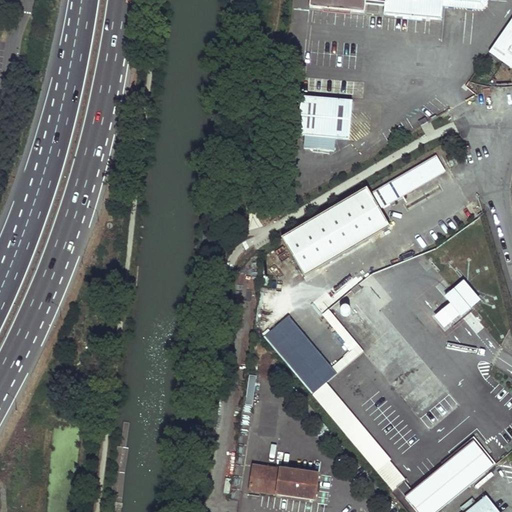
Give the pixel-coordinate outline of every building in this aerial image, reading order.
[(382,0),(381,12),(439,18),(441,5),(440,0),(462,0),(480,2),(480,0),(382,0)] [(488,0),(480,0),(480,2),(462,0),(440,0),(441,5),(482,10),(488,5),(488,0)] [(511,20),(495,46),(511,57),(511,20)] [(511,57),(495,46),(490,52),(511,68),(511,67),(511,57)] [(296,94),(293,133),(344,137),(347,99),(296,94)] [(418,121),(421,126),(429,121),(426,117),(418,121)] [(370,194),(379,210),(445,171),(437,154),(370,194)] [(370,194),(365,187),(280,237),(303,275),(388,225),(379,210),(370,194)] [(461,315),(463,318),(481,301),(464,281),(445,298),(451,304),(461,315)] [(327,305),(335,300),(325,286),(317,292),(327,305)] [(461,315),(451,304),(436,318),(445,329),(461,315)] [(265,336),(313,393),(326,382),(328,381),(280,323),(265,336)] [(326,382),(313,393),(344,432),(358,421),(326,382)] [(274,435),(276,404),(260,402),(257,434),(274,435)] [(221,421),(239,422),(241,408),(223,406),(221,421)] [(406,498),(417,511),(439,511),(495,465),(475,441),(406,498)] [(405,481),(406,480),(390,461),(377,471),(393,490),(397,487),(397,486),(404,480),(405,481)] [(253,465),(249,490),(315,499),(318,475),(253,465)] [(501,511),(488,495),(467,511),(501,511)]
